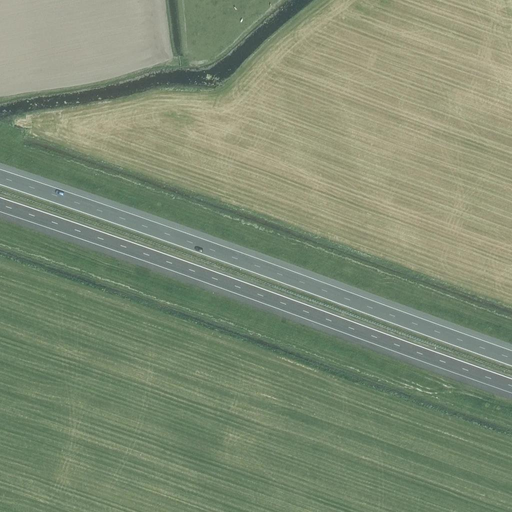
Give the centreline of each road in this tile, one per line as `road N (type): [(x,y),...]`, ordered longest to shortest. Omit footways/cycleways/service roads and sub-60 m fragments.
road 1 (motorway): [(0,204),(511,386)]
road 2 (motorway): [(511,358),(0,177)]
